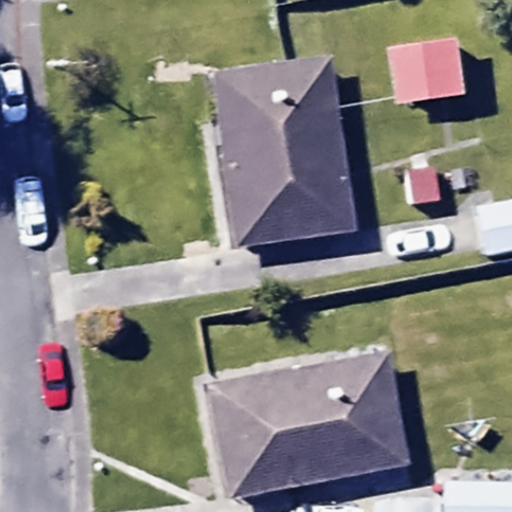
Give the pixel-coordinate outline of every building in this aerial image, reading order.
[(453,50),(382,57),(388,121),(459,115),(453,50)] [(328,52),(201,60),(213,231),(340,223),(328,52)] [(511,209),(468,218),(478,272),(511,265),(511,209)] [(191,374),(221,500),(398,458),(368,331),(191,374)] [(511,511),(511,491),(434,489),(433,511),(511,511)]
